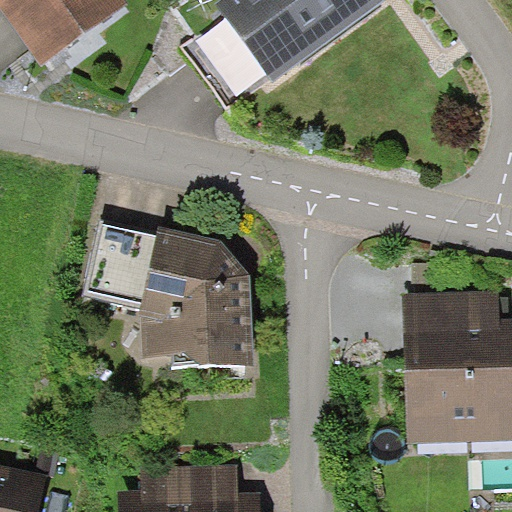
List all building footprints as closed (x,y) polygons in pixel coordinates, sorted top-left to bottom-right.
[(0,0),(0,1),(35,53),(113,0),(0,0)] [(230,97),(380,0),(219,0),(227,11),(190,39),(230,97)] [(218,226),(100,217),(85,285),(136,297),(142,354),(250,350),(250,265),(218,226)] [(501,284),(405,286),(407,359),(408,428),(511,425),(511,310),(502,311),(501,284)] [(144,488),(121,489),(121,511),(259,511),(259,481),(237,482),(236,461),(144,462),(144,488)] [(38,511),(46,471),(0,462),(0,511),(38,511)]
